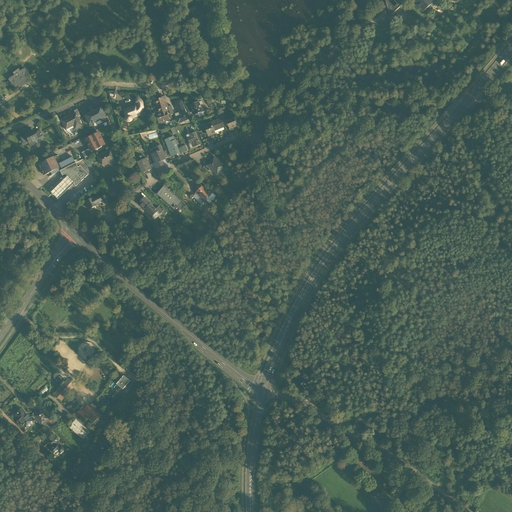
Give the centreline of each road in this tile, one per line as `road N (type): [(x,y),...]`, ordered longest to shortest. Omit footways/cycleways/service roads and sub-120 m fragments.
road 1 (residential): [(0,134),(105,84),(466,101)]
road 2 (primary): [(263,389),(320,267),(466,101)]
road 3 (secondary): [(81,237),(263,389)]
road 4 (residential): [(81,237),(174,164),(248,132),(262,137)]
road 5 (track): [(381,0),(382,16),(347,33),(301,96)]
road 6 (secondary): [(0,337),(75,231)]
road 7 (primary): [(250,511),(263,389)]
road 8 (track): [(19,310),(35,328),(91,339),(121,367)]
